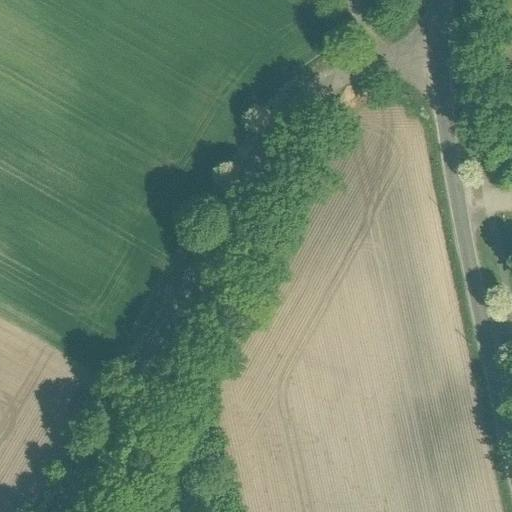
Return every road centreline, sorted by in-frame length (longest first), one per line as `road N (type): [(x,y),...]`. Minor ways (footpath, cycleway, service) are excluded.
road 1 (unclassified): [(449,52),(392,57),(306,93),(249,175),(57,511)]
road 2 (tertiary): [(449,52),(453,140),(511,445)]
